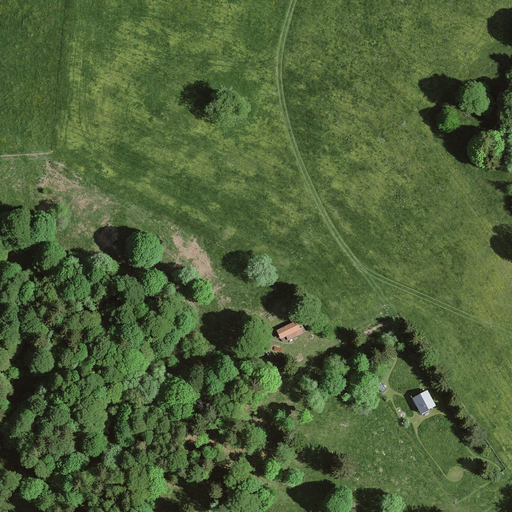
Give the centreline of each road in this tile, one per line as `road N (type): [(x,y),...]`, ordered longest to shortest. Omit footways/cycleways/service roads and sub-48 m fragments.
road 1 (track): [(378,293),(307,190),(277,87),(294,0)]
road 2 (unknown): [(364,272),(511,343)]
